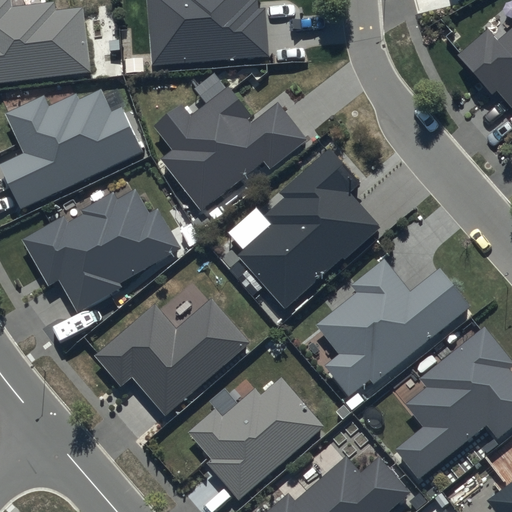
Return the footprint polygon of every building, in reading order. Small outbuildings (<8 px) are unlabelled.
[(10,0),(0,0),(0,80),(91,70),(82,2),(55,5),(54,0),(32,0),(11,3),(10,0)] [(146,0),(152,62),(270,53),(266,2),(258,3),(258,0),(146,0)] [(511,23),(498,37),(487,25),(457,51),(494,92),(498,88),(511,103),(511,23)] [(182,98),(153,121),(172,145),(160,154),(201,206),(264,157),(271,166),(308,137),(277,97),(250,119),(245,113),(250,108),(228,80),(191,109),(182,98)] [(44,90),(6,108),(24,148),(0,159),(22,206),(145,149),(122,101),(111,106),(101,84),(79,94),(76,88),(49,100),(44,90)] [(272,218),(237,249),(285,304),(379,221),(349,187),(361,176),(330,142),(279,186),(284,192),(265,209),(272,218)] [(72,314),(184,248),(140,174),(28,239),(72,314)] [(376,381),(472,304),(439,264),(410,287),(385,255),(353,280),(358,287),(316,320),(341,350),(326,362),(351,393),(372,376),(376,381)] [(251,340),(211,293),(176,323),(156,300),(96,351),(122,381),(133,372),(168,412),(251,340)] [(397,445),(420,474),(487,421),(498,436),(511,424),(511,368),(509,364),(511,360),(511,356),(485,322),(419,373),(426,383),(406,399),(425,423),(397,445)] [(208,458),(241,496),(327,423),(282,371),(261,389),(256,383),(222,412),(216,405),(189,428),(212,455),(208,458)] [(385,511),(412,490),(379,452),(361,468),(346,451),(294,495),(289,489),(261,511),(385,511)]
